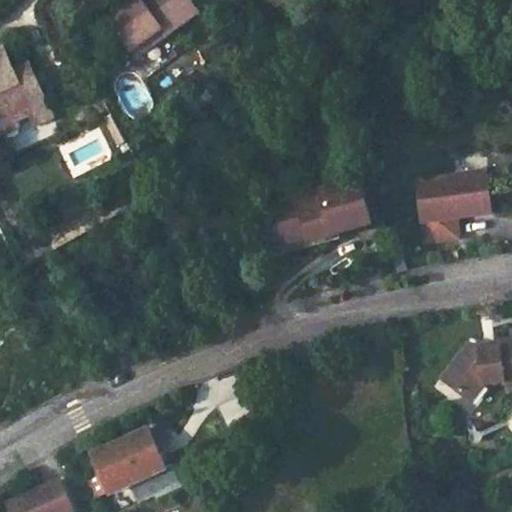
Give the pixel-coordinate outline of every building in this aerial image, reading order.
[(208,8),(202,0),(136,0),(117,14),(140,45),(171,24),(175,32),(208,8)] [(175,32),(171,24),(140,45),(144,53),(175,32)] [(60,109),(38,59),(20,67),(11,48),(0,52),(0,117),(8,135),(29,126),(24,119),(40,112),(43,117),(60,109)] [(63,116),(60,109),(43,117),(46,123),(63,116)] [(487,172),(419,179),(425,240),(458,236),(455,215),(492,211),(487,172)] [(363,179),(266,205),(278,248),(374,222),(363,179)] [(474,347),(464,340),(436,375),(457,391),(470,375),(478,382),(498,379),(498,382),(511,380),(511,336),(493,338),(494,345),(474,347)] [(279,361),(260,367),(264,379),(283,372),(279,361)] [(470,375),(457,391),(465,398),(478,382),(470,375)] [(258,388),(218,407),(231,434),(263,408),(258,388)] [(150,429),(93,455),(111,494),(168,469),(150,429)] [(75,511),(61,481),(9,505),(12,511),(75,511)]
